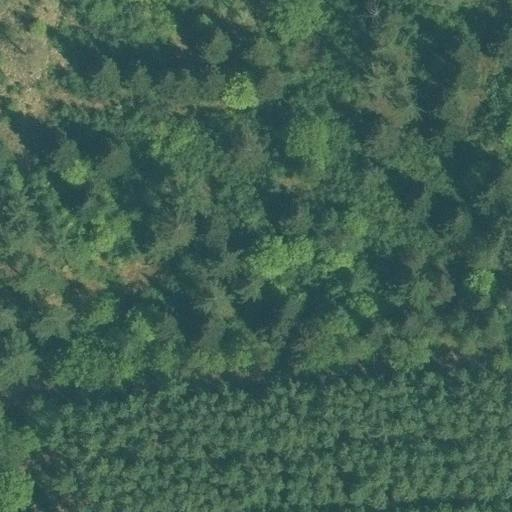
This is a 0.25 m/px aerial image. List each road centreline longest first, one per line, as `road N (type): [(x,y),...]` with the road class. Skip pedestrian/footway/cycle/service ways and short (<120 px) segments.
road 1 (track): [(511,349),(0,389)]
road 2 (track): [(41,511),(25,387)]
